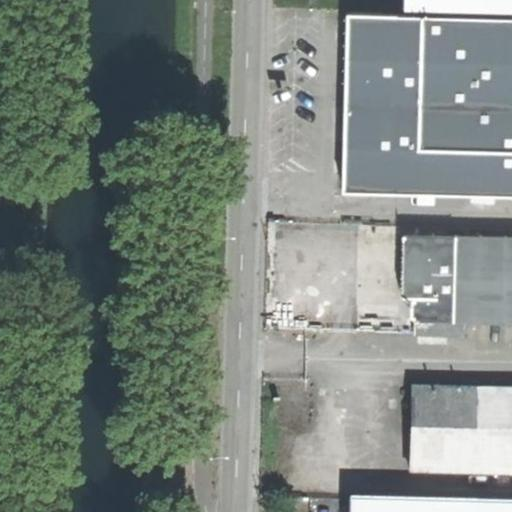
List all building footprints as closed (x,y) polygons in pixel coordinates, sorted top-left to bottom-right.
[(511,0),(401,0),(402,8),(511,10),(511,0)] [(511,14),(345,9),(342,110),(340,190),(511,193),(511,14)] [(401,235),(400,273),(408,274),(408,273),(413,273),(413,236),(401,235)] [(511,237),(413,236),(413,273),(408,273),(408,274),(400,273),(400,289),(413,289),(413,298),(419,298),(419,319),(412,319),(413,334),(461,336),(461,320),(511,321),(511,237)] [(400,297),(413,298),(413,289),(400,289),(400,297)] [(511,392),(412,390),(411,432),(410,472),(511,474),(511,392)] [(511,511),(511,503),(352,500),(351,511),(511,511)]
